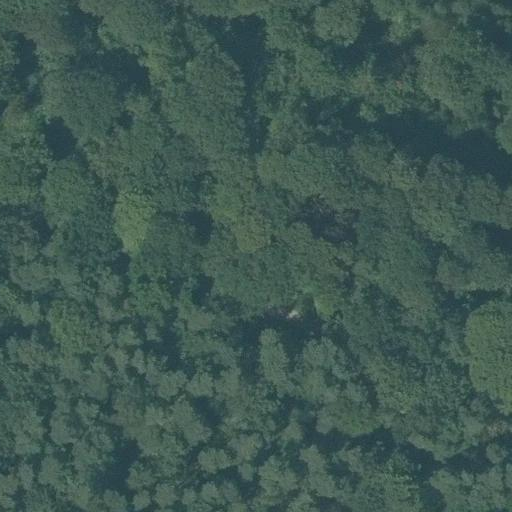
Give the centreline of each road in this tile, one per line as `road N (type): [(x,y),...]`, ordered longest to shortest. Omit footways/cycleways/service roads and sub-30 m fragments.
road 1 (track): [(0,194),(511,415)]
road 2 (unknown): [(511,486),(464,480),(209,363),(0,284)]
